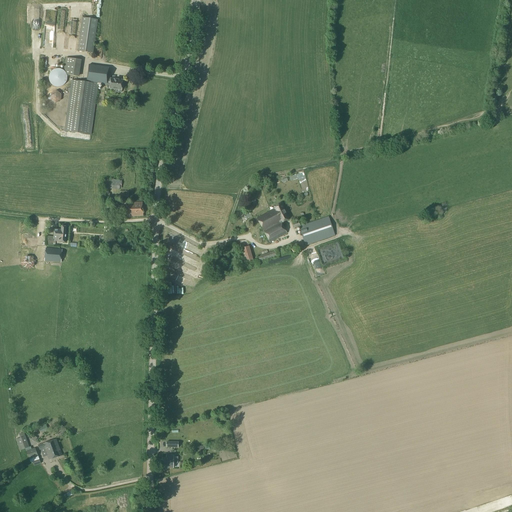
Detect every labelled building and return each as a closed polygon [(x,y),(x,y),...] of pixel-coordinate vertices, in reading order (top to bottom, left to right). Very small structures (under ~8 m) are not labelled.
[(86,52),(93,53),(97,20),(89,19),(83,18),(78,51),(86,52)] [(64,69),(67,75),(78,77),(80,60),(66,58),(64,69)] [(87,81),(107,84),(107,88),(109,88),(117,89),(116,92),(121,93),(122,90),(121,90),(122,81),(107,79),(109,68),(89,65),(87,81)] [(51,79),(51,80),(52,82),(54,84),(55,85),(57,86),(59,86),(61,86),(63,85),(65,83),(66,82),(66,80),(66,79),(66,78),(66,76),(65,74),(64,72),(62,71),(60,71),(58,71),(56,71),(54,72),(53,74),(52,75),(51,77),(51,79)] [(71,80),(64,131),(90,135),(94,105),(97,84),(83,82),(71,80)] [(50,99),(55,103),(61,100),(61,94),(56,91),(51,93),(50,99)] [(104,189),(109,189),(120,189),(120,186),(122,186),(122,181),(105,180),(104,189)] [(119,199),(128,200),(128,192),(120,192),(119,199)] [(127,203),(127,217),(132,217),(143,216),(142,202),(134,203),(127,203)] [(257,219),(270,243),(287,233),(281,223),(280,222),(282,221),(283,222),(289,219),(283,208),(284,207),(281,203),(280,204),(280,203),(274,207),(275,209),(257,219)] [(299,227),(305,246),(335,236),(328,217),(299,227)] [(47,245),(55,245),(55,239),(59,240),(59,242),(65,242),(67,227),(61,226),(61,230),(55,229),(54,236),(48,236),(47,245)] [(240,249),(244,263),(253,261),(249,246),(240,249)] [(45,261),(61,262),(62,250),(46,248),(45,261)] [(258,257),(259,263),(277,257),(275,251),(258,257)] [(321,251),(323,262),(330,261),(329,256),(326,257),(325,251),(321,251)] [(35,263),(35,262),(35,260),(34,259),(34,258),(33,257),(32,256),(30,256),(29,255),(28,255),(27,255),(25,256),(24,257),(23,257),(22,259),(21,260),(21,261),(21,262),(21,263),(22,265),(22,266),(23,267),(24,268),(25,268),(27,269),(28,269),(29,269),(31,268),(32,268),(33,267),(34,266),(34,265),(35,263)] [(23,439),(18,440),(21,450),(30,447),(28,440),(24,441),(23,439)] [(50,441),(38,445),(40,449),(45,448),(49,460),(55,458),(62,456),(57,439),(50,441)] [(28,452),(30,459),(38,456),(36,449),(28,452)] [(174,464),(174,463),(178,463),(178,457),(174,457),(174,456),(169,455),(168,458),(162,458),(162,468),(173,468),(173,467),(174,467),(174,464)]
